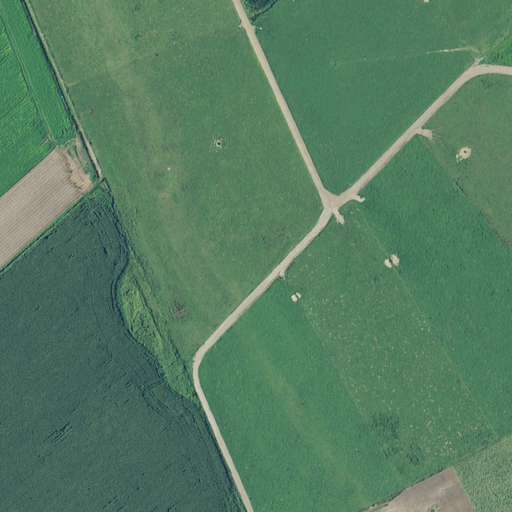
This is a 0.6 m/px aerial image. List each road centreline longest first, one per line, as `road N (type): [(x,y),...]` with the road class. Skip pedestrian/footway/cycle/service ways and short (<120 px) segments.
road 1 (track): [(262,511),(211,391),(342,240)]
road 2 (track): [(342,240),(231,0)]
road 3 (track): [(511,55),(506,49),(342,240)]
